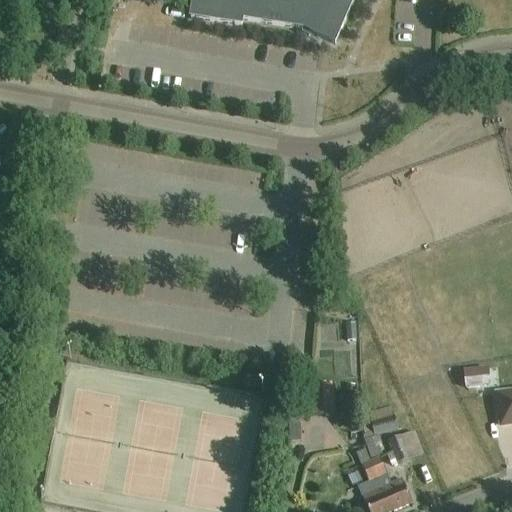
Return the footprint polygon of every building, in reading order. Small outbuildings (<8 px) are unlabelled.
[(193,0),(190,21),(241,29),(241,23),(303,33),(333,46),(352,0),(193,0)] [(23,167),(13,166),(9,190),(19,191),(23,167)] [(454,367),(430,368),(431,383),(454,382),(454,367)] [(465,391),(491,388),(488,369),(463,372),(465,391)] [(332,386),(311,387),(312,418),(333,417),(332,386)] [(511,394),(497,396),(500,428),(511,426),(511,394)] [(394,417),(370,424),(375,438),(398,431),(394,417)] [(387,457),(391,467),(424,457),(416,433),(388,442),(393,455),(387,457)] [(391,486),(387,476),(380,459),(370,464),(390,511),(396,511),(411,506),(401,482),(391,486)] [(361,468),(368,484),(357,489),(367,511),(390,511),(370,464),(361,468)] [(334,480),(350,473),(346,465),(330,472),(334,480)]
